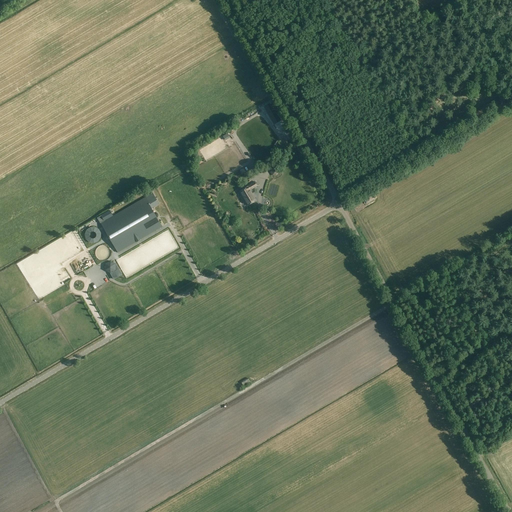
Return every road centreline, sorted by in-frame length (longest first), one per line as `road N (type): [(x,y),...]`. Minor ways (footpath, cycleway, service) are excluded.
road 1 (tertiary): [(0,404),(338,203)]
road 2 (unclassified): [(508,511),(338,203)]
road 3 (tertiary): [(338,203),(227,0)]
road 4 (track): [(338,203),(502,105)]
